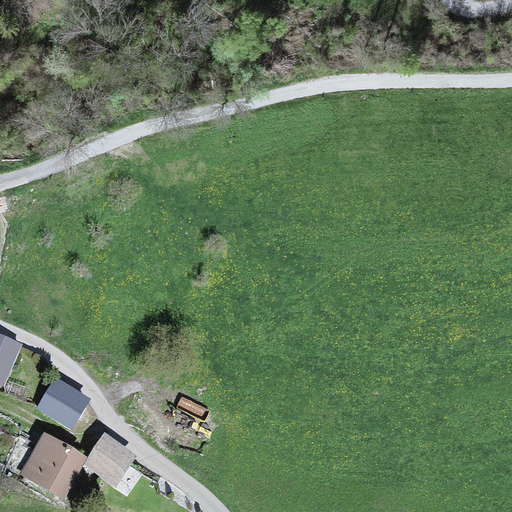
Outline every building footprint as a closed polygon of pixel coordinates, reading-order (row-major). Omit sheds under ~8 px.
[(0,391),(4,393),(22,352),(0,343),(0,391)] [(53,388),(36,417),(75,439),(91,409),(53,388)] [(163,411),(136,399),(126,422),(153,434),(163,411)] [(212,430),(178,421),(168,458),(202,467),(212,430)] [(18,478),(59,505),(85,465),(44,438),(18,478)] [(135,465),(111,448),(91,475),(116,492),(135,465)]
